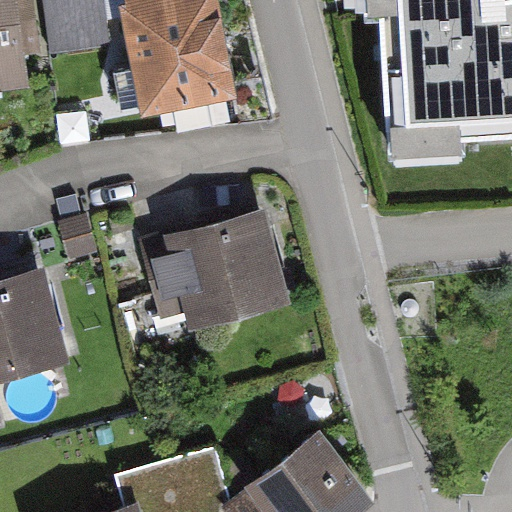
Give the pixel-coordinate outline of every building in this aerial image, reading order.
[(19,0),(0,0),(0,82),(30,79),(19,0)] [(46,0),(55,55),(110,46),(103,0),(46,0)] [(126,0),(148,103),(233,85),(215,0),(126,0)] [(511,0),(405,0),(411,133),(511,128),(511,0)] [(172,238),(150,244),(166,308),(187,303),(190,318),(293,292),(270,202),(170,226),(172,238)] [(46,258),(0,269),(0,367),(70,349),(46,258)] [(230,485),(221,493),(235,510),(236,511),(352,511),(378,492),(318,416),(230,485)] [(134,469),(141,496),(145,511),(229,511),(235,510),(221,493),(230,485),(219,445),(134,469)] [(145,511),(141,496),(86,511),(145,511)]
